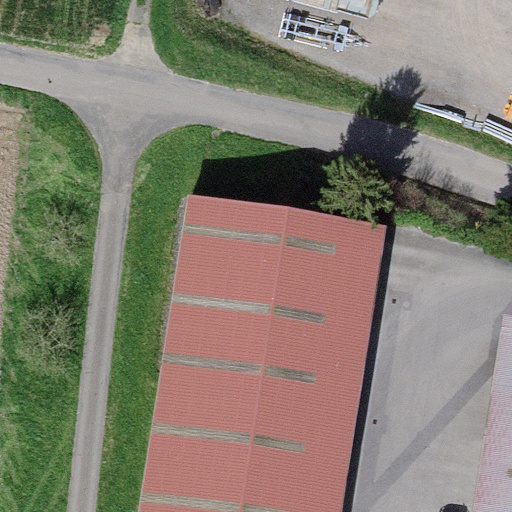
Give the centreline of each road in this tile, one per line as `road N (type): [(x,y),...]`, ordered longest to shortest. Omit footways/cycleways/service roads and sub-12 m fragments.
road 1 (residential): [(129,89),(85,511)]
road 2 (unclassified): [(511,191),(316,130),(129,89)]
road 3 (unknown): [(369,511),(401,358),(424,329),(464,313),(511,312)]
road 4 (unclassified): [(129,89),(0,66)]
